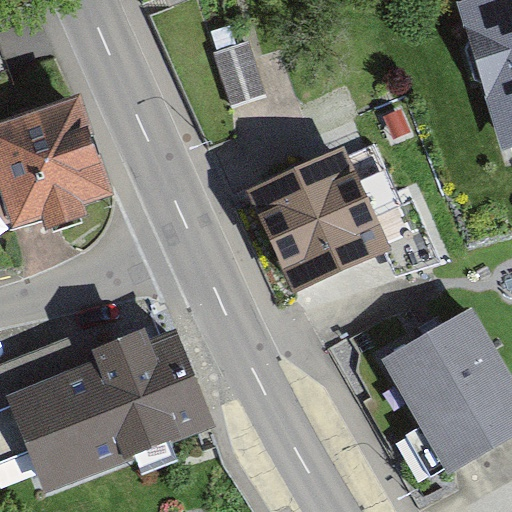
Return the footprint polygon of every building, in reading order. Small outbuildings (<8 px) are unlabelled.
[(511,0),(496,0),(465,9),(507,152),(511,150),(511,0)] [(221,49),(239,104),(284,89),(266,34),(221,49)] [(81,103),(0,128),(0,222),(5,239),(113,205),(81,103)] [(374,174),(365,178),(356,157),(260,196),(300,292),(395,253),(386,232),(396,228),(374,174)] [(511,382),(470,308),(383,357),(447,469),(511,432),(511,382)] [(150,337),(95,356),(88,334),(0,364),(0,467),(25,459),(39,497),(214,436),(184,348),(157,357),(150,337)]
